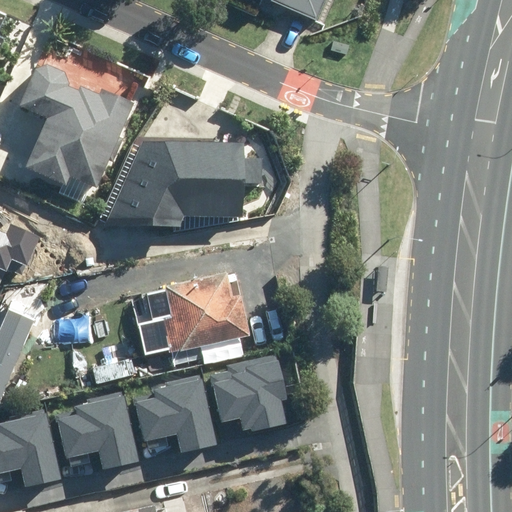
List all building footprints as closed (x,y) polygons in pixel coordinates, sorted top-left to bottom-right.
[(313,26),(319,11),(323,0),(250,0),(250,1),(313,26)] [(14,112),(41,123),(20,175),(58,190),(61,180),(91,192),(125,108),(31,71),(14,112)] [(237,148),(141,145),(105,231),(176,233),(176,220),(235,222),(237,148)] [(0,285),(6,271),(21,278),(41,237),(12,223),(8,233),(0,228),(0,285)] [(226,273),(167,287),(172,317),(161,319),(167,352),(250,335),(241,297),(231,298),(226,273)] [(92,335),(86,306),(60,312),(66,340),(92,335)] [(10,310),(0,332),(0,398),(1,399),(32,321),(10,310)] [(106,365),(90,368),(94,386),(135,377),(127,343),(102,349),(106,365)] [(228,372),(210,375),(222,422),(239,418),(243,432),(251,431),(285,423),(281,401),(288,399),(279,355),(226,365),(228,372)] [(157,398),(136,402),(145,442),(176,435),(180,453),(218,445),(204,380),(155,390),(157,398)] [(126,400),(56,414),(65,459),(99,452),(103,469),(139,462),(126,400)] [(45,416),(0,424),(0,474),(21,470),(25,487),(62,480),(45,416)]
